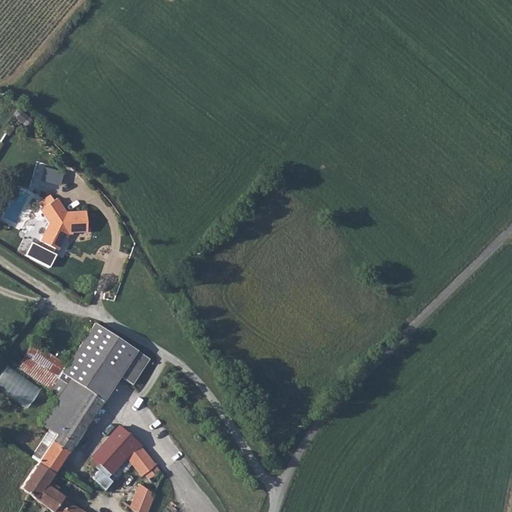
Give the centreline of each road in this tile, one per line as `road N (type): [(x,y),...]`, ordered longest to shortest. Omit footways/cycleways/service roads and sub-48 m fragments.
road 1 (unclassified): [(0,260),(184,371),(280,494)]
road 2 (unclassified): [(511,232),(319,422),(280,494)]
